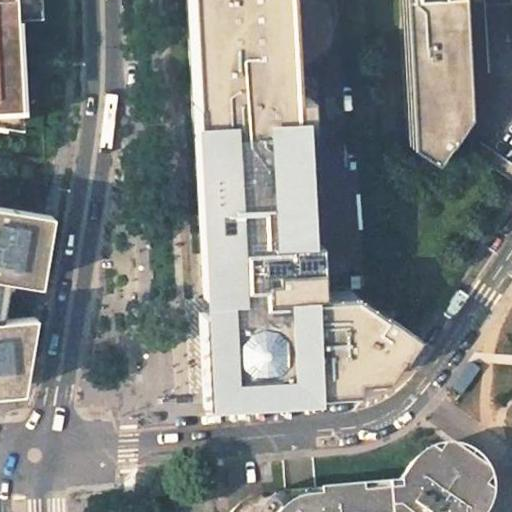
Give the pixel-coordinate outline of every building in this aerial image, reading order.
[(0,0),(0,123),(15,126),(12,62),(3,63),(0,17),(10,16),(36,15),(34,0),(0,0)] [(461,0),(403,0),(412,143),(435,158),(446,143),(449,139),(468,111),(461,0)] [(12,62),(10,16),(0,17),(3,63),(12,62)] [(0,274),(4,275),(4,279),(18,281),(30,210),(0,205),(0,274)] [(18,281),(4,279),(0,300),(0,320),(8,322),(18,281)] [(469,362),(460,374),(470,382),(479,369),(469,362)] [(470,382),(460,374),(451,388),(461,395),(470,382)] [(396,483),(396,492),(358,496),(357,489),(316,492),(316,499),(288,502),(287,495),(254,499),(238,505),(229,511),(484,511),(486,510),(488,498),(487,483),(482,470),(469,456),(454,449),(440,448),(426,451),(415,458),(406,468),(396,483)]
